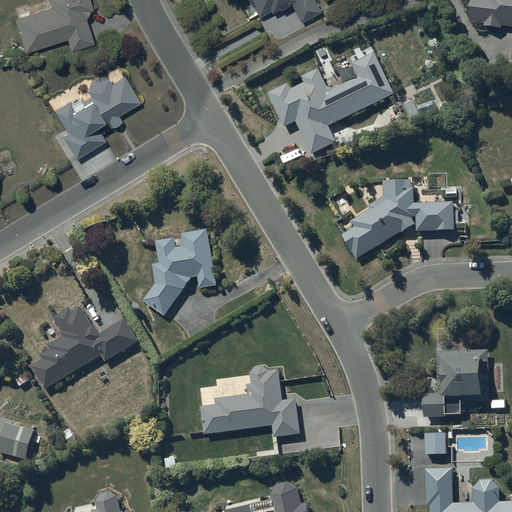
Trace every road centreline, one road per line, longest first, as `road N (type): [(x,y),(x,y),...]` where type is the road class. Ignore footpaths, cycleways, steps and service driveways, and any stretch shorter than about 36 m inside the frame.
road 1 (residential): [(209,119),(0,246)]
road 2 (residential): [(336,320),(209,119)]
road 3 (residential): [(379,511),(370,401),(336,320)]
road 4 (residential): [(336,320),(434,275),(511,271)]
road 5 (residential): [(209,119),(147,0)]
